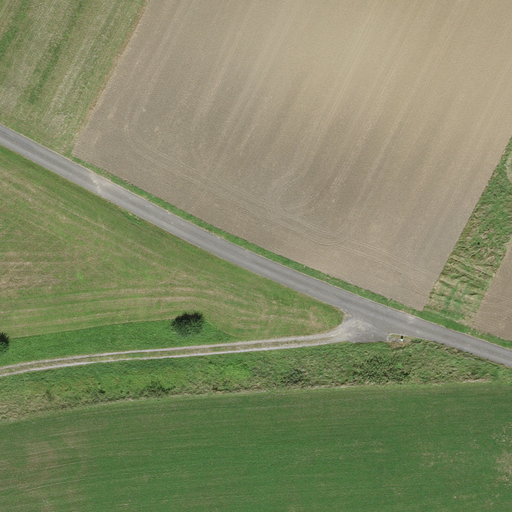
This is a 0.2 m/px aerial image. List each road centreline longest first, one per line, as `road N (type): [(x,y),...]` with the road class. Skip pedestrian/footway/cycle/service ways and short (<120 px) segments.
road 1 (unclassified): [(0,133),(259,265),(511,357)]
road 2 (track): [(379,312),(370,327),(327,340),(0,371)]
